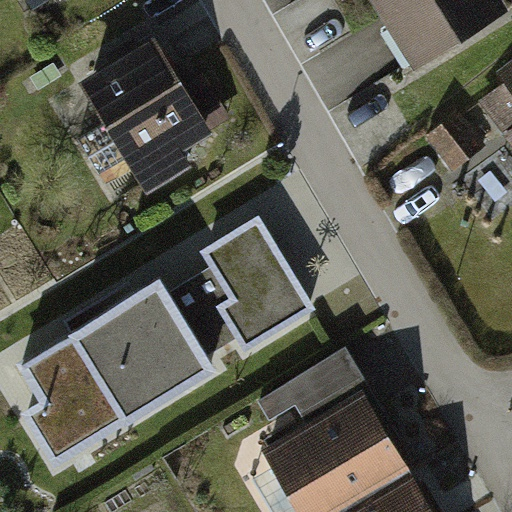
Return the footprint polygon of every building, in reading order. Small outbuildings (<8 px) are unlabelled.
[(511,14),(511,7),(507,0),(373,0),(419,73),(511,14)] [(168,47),(104,84),(161,184),(226,147),(168,47)] [(461,201),(424,227),(451,265),(487,239),(461,201)] [(163,279),(23,363),(50,408),(31,419),(59,465),(316,312),(262,220),(206,254),(218,273),(175,298),(163,279)] [(0,256),(0,284),(12,279),(0,256)] [(267,452),(302,511),(338,511),(413,468),(367,392),(267,452)] [(439,511),(413,468),(338,511),(439,511)]
